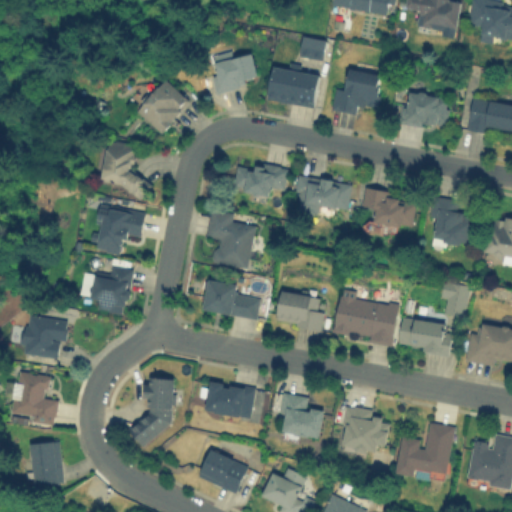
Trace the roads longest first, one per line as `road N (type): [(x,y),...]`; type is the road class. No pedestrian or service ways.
road 1 (residential): [(241,128),(195,150),(153,334),(109,364),(94,389),(93,448)]
road 2 (residential): [(153,334),(511,402)]
road 3 (residential): [(241,128),(511,178)]
